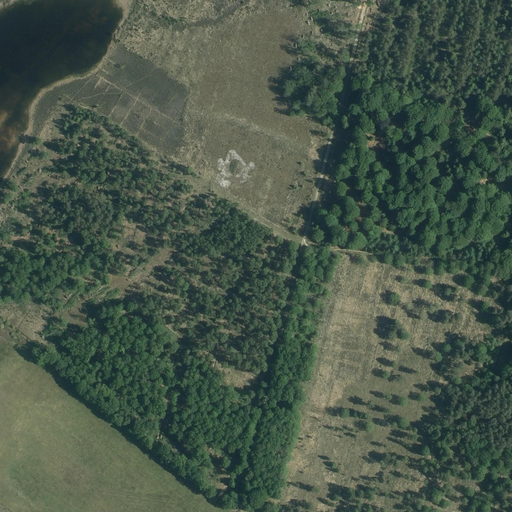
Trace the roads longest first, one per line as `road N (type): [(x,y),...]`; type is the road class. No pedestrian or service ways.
road 1 (track): [(303,245),(511,268)]
road 2 (track): [(345,83),(303,245)]
road 3 (track): [(303,245),(265,398)]
